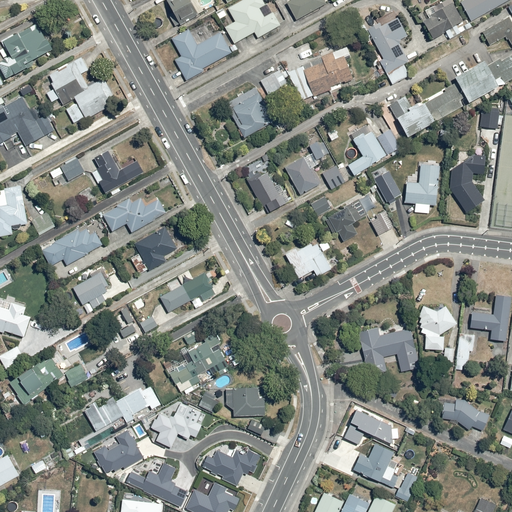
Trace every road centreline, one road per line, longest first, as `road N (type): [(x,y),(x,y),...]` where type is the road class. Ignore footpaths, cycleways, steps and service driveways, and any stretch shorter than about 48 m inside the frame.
road 1 (tertiary): [(273,310),(100,0)]
road 2 (residential): [(296,317),(413,243),(511,246)]
road 3 (residential): [(311,390),(361,397),(511,469)]
road 4 (tertiary): [(271,511),(303,443),(311,390)]
